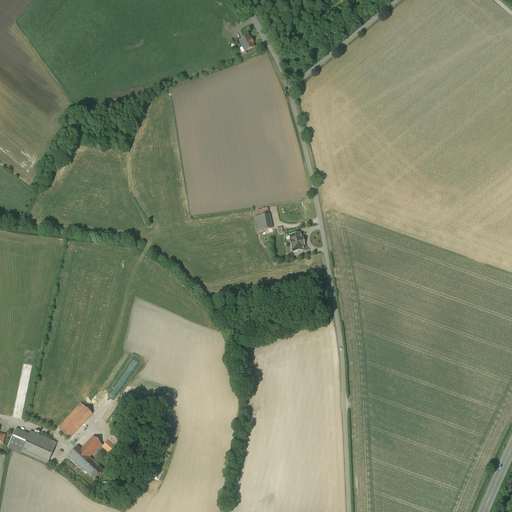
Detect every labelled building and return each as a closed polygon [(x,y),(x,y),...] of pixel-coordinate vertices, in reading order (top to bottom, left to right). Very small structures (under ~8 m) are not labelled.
[(255,48),(249,37),(239,42),(245,53),(255,48)] [(260,218),(256,219),(259,233),(273,230),(269,210),(258,212),(260,218)] [(302,234),(291,236),(294,254),(305,253),(304,248),(306,247),(304,239),(302,239),(302,234)] [(81,404),(58,428),(69,439),(92,414),(85,407),(81,404)] [(56,443),(30,432),(29,435),(16,430),(8,447),(13,449),(47,464),(56,443)] [(128,443),(117,432),(109,441),(120,451),(128,443)] [(81,450),(89,458),(96,451),(101,445),(93,437),(81,450)] [(121,452),(120,451),(109,441),(109,440),(103,447),(101,445),(96,451),(110,464),(121,452)] [(146,455),(149,444),(137,441),(134,448),(135,448),(141,452),(146,455)] [(103,471),(89,458),(81,450),(77,446),(69,456),(94,480),(103,471)] [(136,461),(141,452),(135,448),(130,457),(136,461)]
